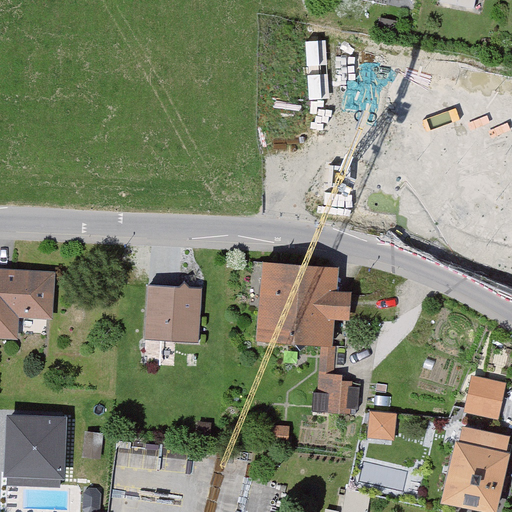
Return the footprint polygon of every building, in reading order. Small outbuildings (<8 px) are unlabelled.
[(402,160),(396,234),(490,243),(498,162),(446,157),(445,163),(402,160)] [(265,264),(260,340),(331,345),(333,318),(348,319),(350,292),(334,291),(336,269),(265,264)] [(0,271),(0,340),(18,341),(20,319),(53,321),(56,275),(0,271)] [(150,288),(147,343),(201,345),(204,290),(150,288)] [(321,349),(316,409),(347,411),(349,380),(334,379),(336,350),(321,349)] [(473,378),(466,415),(500,422),(508,385),(473,378)] [(368,435),(396,437),(398,409),(370,407),(368,435)] [(66,415),(7,412),(5,475),(64,477),(66,415)] [(212,423),(199,422),(197,436),(211,437),(212,423)] [(287,441),(288,427),(270,426),(269,439),(287,441)] [(460,443),(446,506),(472,511),(500,511),(511,461),(511,455),(507,454),(510,439),(470,430),(466,445),(460,443)] [(103,433),(85,431),(83,455),(101,456),(103,433)] [(367,511),(371,494),(347,489),(342,511),(367,511)]
